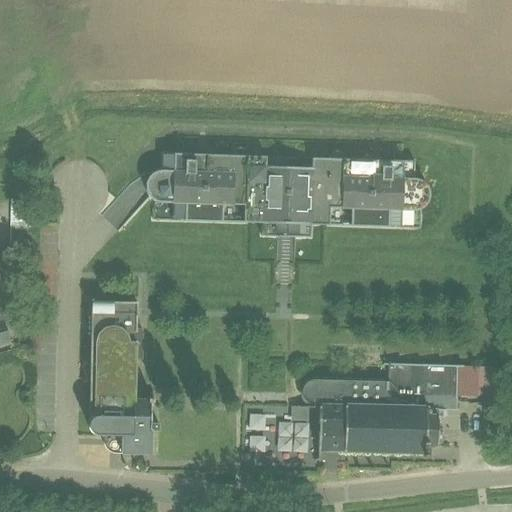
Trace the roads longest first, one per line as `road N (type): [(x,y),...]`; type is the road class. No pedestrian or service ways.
road 1 (residential): [(61,479),(61,170)]
road 2 (tertiary): [(212,497),(273,501),(511,476)]
road 3 (tertiary): [(212,497),(61,479)]
